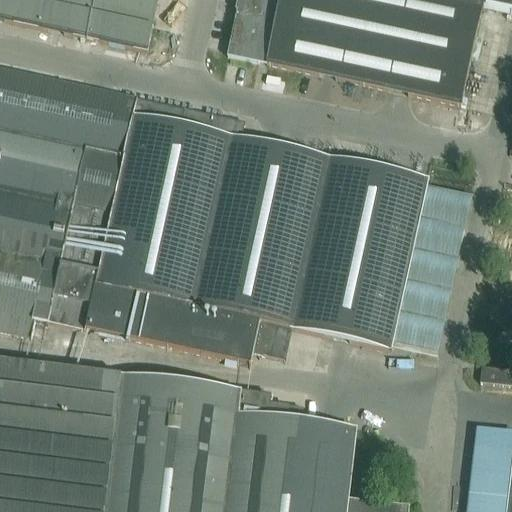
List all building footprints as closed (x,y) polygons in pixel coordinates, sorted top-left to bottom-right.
[(0,0),(0,22),(149,54),(160,0),(0,0)] [(511,0),(238,0),(238,5),(240,5),(230,58),(463,109),(485,7),(511,13),(511,0)] [(246,126),(137,102),(0,72),(0,335),(30,342),(34,323),(47,326),(85,334),(85,333),(249,369),(252,357),(286,364),(292,333),(391,354),(428,184),(242,144),(246,126)] [(0,511),(409,511),(410,511),(349,505),(357,435),(302,430),(304,410),(270,407),(271,399),(121,384),(40,373),(44,346),(29,344),(25,373),(0,369),(0,364),(1,359),(0,358),(0,511)] [(511,389),(511,373),(483,370),(481,386),(511,389)]
